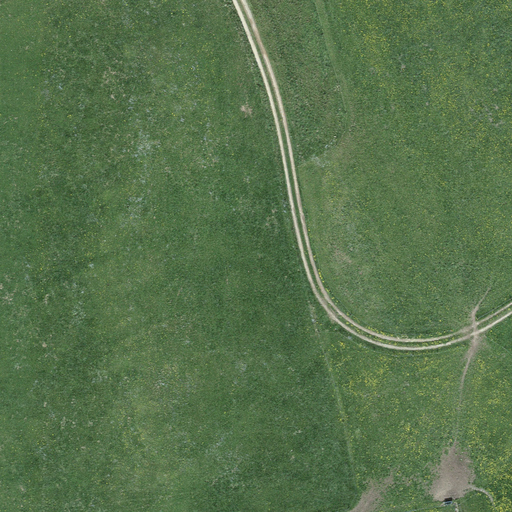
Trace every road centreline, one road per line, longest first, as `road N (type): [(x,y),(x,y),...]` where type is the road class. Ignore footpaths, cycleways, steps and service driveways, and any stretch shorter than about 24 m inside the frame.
road 1 (track): [(237,0),(279,114),(310,262),(330,302),(382,339),(423,344),(462,336),(511,311)]
road 2 (track): [(356,511),(365,446),(330,302)]
